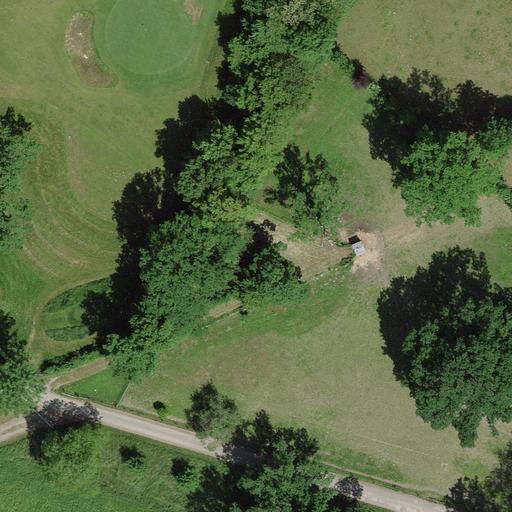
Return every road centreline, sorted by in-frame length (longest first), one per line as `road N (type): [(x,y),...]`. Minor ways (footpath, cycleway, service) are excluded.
road 1 (track): [(0,386),(432,511)]
road 2 (track): [(30,395),(345,254)]
